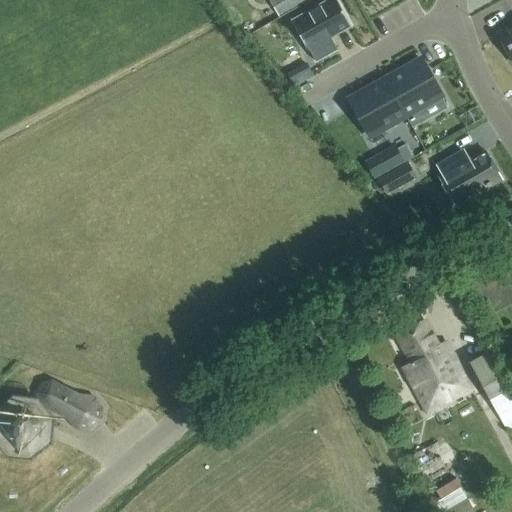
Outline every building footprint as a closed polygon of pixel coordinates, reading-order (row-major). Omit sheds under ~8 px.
[(329,36),(350,25),(335,0),(328,0),(291,21),(306,49),(308,48),(314,61),(336,49),(329,36)] [(511,24),(497,33),(511,60),(511,24)] [(419,58),(384,77),(406,117),(441,97),(419,58)] [(384,77),(349,97),(371,136),(406,117),(384,77)] [(501,178),(485,151),(469,160),(468,160),(461,158),(458,152),(436,165),(442,175),(438,177),(454,205),(487,186),(487,187),(491,185),(491,184),(501,178)] [(438,346),(424,320),(396,335),(411,363),(403,367),(427,411),(470,387),(446,342),(438,346)] [(509,359),(511,356),(511,337),(511,338),(501,344),(509,359)] [(511,426),(511,389),(490,350),(469,362),(507,429),(511,426)] [(42,383),(37,392),(40,402),(68,417),(77,427),(90,428),(100,420),(102,406),(93,396),(80,395),(52,380),(42,383)] [(27,442),(36,434),(38,422),(30,412),(17,411),(8,418),(6,431),(14,441),(27,442)] [(472,511),(464,497),(441,510),(442,511),(472,511)]
